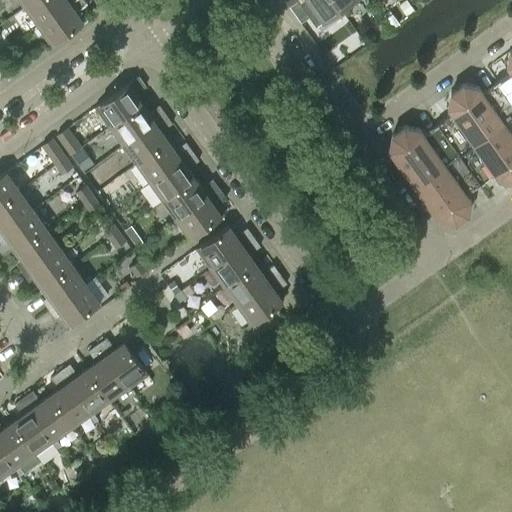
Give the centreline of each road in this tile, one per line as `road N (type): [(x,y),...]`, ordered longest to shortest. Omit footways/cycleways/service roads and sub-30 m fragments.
road 1 (residential): [(346,325),(149,47)]
road 2 (residential): [(511,22),(349,139)]
road 3 (residential): [(0,153),(149,47)]
road 4 (residential): [(349,139),(243,0)]
road 5 (residential): [(123,12),(0,100)]
road 6 (residential): [(430,264),(349,139)]
